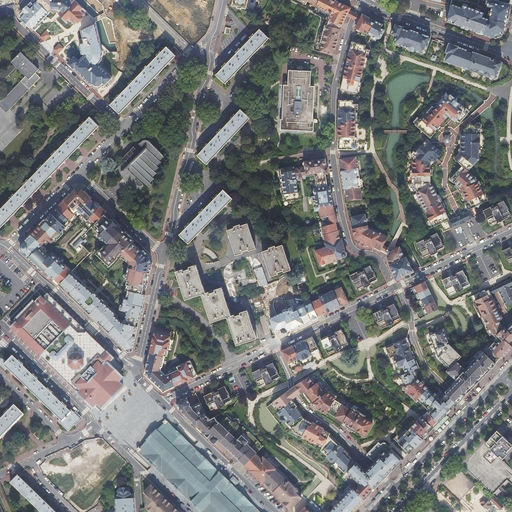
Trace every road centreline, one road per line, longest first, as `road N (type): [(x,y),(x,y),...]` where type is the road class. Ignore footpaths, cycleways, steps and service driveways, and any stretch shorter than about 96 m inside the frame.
road 1 (residential): [(362,0),(332,92),(332,152),(349,242),(379,258),(394,288)]
road 2 (residential): [(275,345),(308,412),(392,487)]
road 3 (residential): [(136,368),(5,246)]
road 4 (residential): [(0,10),(123,127)]
road 5 (secondary): [(398,511),(511,395)]
road 6 (unclassified): [(277,511),(162,401)]
road 7 (residential): [(468,407),(429,368),(395,287)]
road 8 (residential): [(166,244),(191,249),(249,191),(260,162)]
road 9 (unclassified): [(394,288),(275,345)]
road 10 (unclassified): [(395,287),(511,231)]
road 11 (unclassified): [(275,345),(162,401)]
road 12 (unclassified): [(94,424),(183,511)]
road 13 (unclassified): [(8,338),(94,424)]
